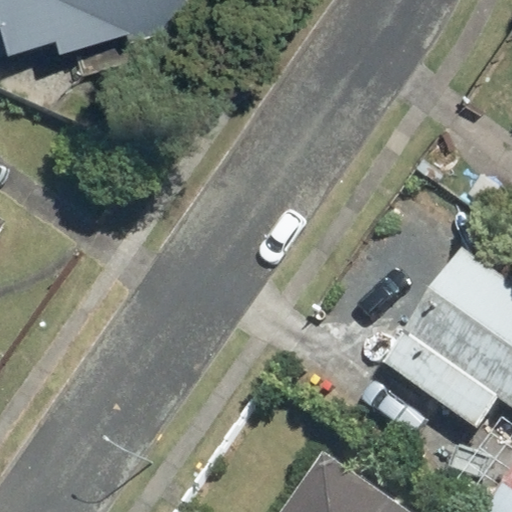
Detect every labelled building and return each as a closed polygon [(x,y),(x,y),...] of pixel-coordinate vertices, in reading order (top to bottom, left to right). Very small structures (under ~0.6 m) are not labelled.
[(0,0),(0,58),(73,39),(76,51),(206,17),(201,0),(0,0)] [(0,257),(22,227),(0,211),(0,257)] [(511,264),(482,243),(398,364),(493,435),(511,410),(511,264)] [(424,511),(342,454),(300,511),(424,511)] [(511,511),(511,485),(494,511),(511,511)]
